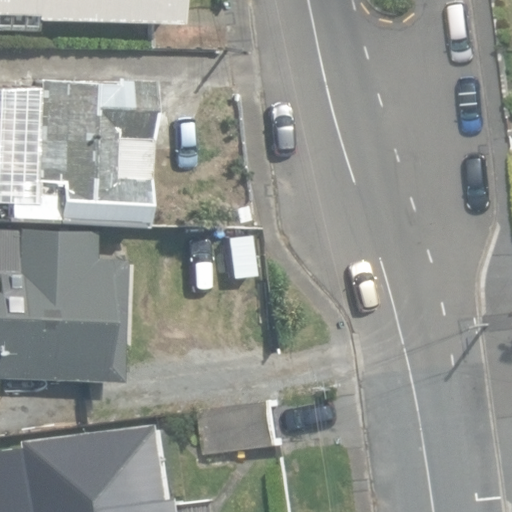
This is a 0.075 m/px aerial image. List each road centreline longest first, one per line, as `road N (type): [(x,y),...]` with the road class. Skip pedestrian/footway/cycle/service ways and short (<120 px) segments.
road 1 (residential): [(443,0),(467,229),(459,281),(432,302),(396,312)]
road 2 (tertiary): [(396,312),(337,133),(308,0)]
road 3 (tertiary): [(430,511),(396,312)]
